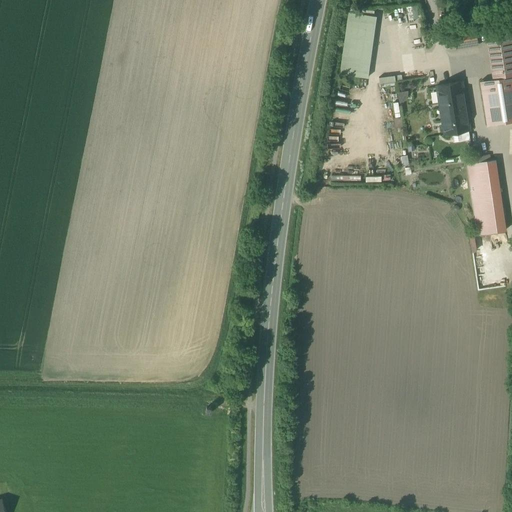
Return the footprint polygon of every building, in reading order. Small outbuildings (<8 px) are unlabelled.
[(379,17),(350,13),(342,76),(371,80),(379,17)] [(497,81),(485,83),(492,122),(511,118),(511,21),(487,26),(497,81)] [(455,52),(480,47),(475,23),(450,28),(455,52)] [(473,81),(438,87),(446,136),(471,131),(465,97),(475,96),(473,81)] [(499,161),(479,164),(489,233),(508,230),(499,161)]
